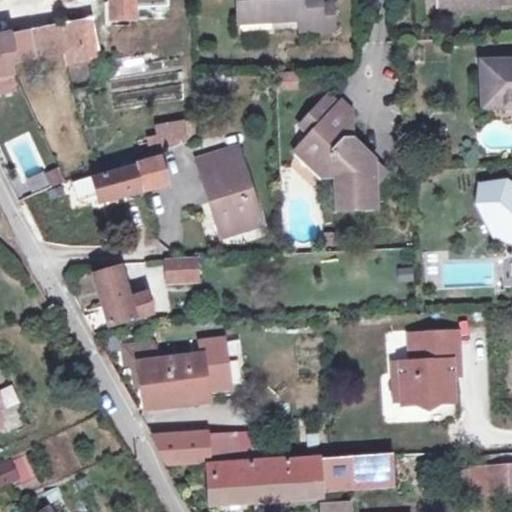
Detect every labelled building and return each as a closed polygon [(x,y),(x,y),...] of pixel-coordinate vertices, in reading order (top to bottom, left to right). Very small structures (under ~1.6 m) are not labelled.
[(137,20),(135,0),(111,0),(112,22),(137,20)] [(302,32),(332,31),(332,12),(320,13),(319,0),(240,0),(242,23),(302,19),(302,32)] [(490,4),(511,3),(511,0),(441,0),(442,12),(490,9),(490,4)] [(95,23),(70,28),(74,53),(69,54),(72,66),(100,60),(95,23)] [(74,53),(70,28),(32,33),(36,60),(50,58),(69,54),(74,53)] [(0,76),(15,74),(13,62),(17,62),(13,36),(12,33),(0,35),(0,76)] [(36,60),(32,33),(20,34),(24,61),(36,60)] [(511,61),(483,62),(485,106),(511,105),(511,61)] [(330,96),(314,114),(322,123),(340,105),(330,96)] [(339,208),(379,206),(378,159),(357,140),(346,140),(341,136),(355,120),(354,111),(344,101),(340,105),(322,123),(314,114),(301,127),(310,136),(303,144),(317,157),(310,165),(326,179),(338,179),(339,208)] [(189,142),(187,121),(155,123),(156,144),(189,142)] [(296,151),(310,165),(317,157),(303,144),(296,151)] [(263,224),(239,147),(199,160),(216,215),(222,214),(228,235),(263,224)] [(138,168),(138,170),(146,193),(171,185),(162,159),(138,168)] [(104,207),(146,193),(138,170),(97,184),(96,181),(76,187),(82,203),(100,198),(104,207)] [(511,186),(508,182),(485,183),(485,202),(494,202),(495,219),(502,219),(503,236),(511,235),(511,186)] [(223,236),(228,235),(222,214),(216,215),(223,236)] [(198,283),(196,259),(158,262),(160,286),(198,283)] [(96,276),(113,326),(156,313),(151,294),(134,299),(125,266),(96,276)] [(470,361),(467,331),(418,334),(420,363),(402,365),(402,372),(412,381),(412,401),(412,406),(463,403),(461,376),(460,361),(470,361)] [(224,388),(218,342),(215,342),(196,345),(197,357),(143,363),(148,410),(204,402),(202,391),(218,389),(224,388)] [(470,375),(470,361),(460,361),(461,376),(470,375)] [(404,401),(412,401),(412,381),(402,372),(404,401)] [(232,434),(206,436),(210,464),(213,464),(222,463),(234,462),(232,434)] [(206,436),(154,441),(170,466),(210,464),(206,436)] [(392,453),(335,457),(222,463),(213,464),(215,501),(292,494),(325,491),(395,484),(392,453)] [(0,488),(22,479),(15,461),(0,467),(0,488)] [(476,496),(511,493),(511,467),(473,471),(476,496)] [(325,491),(292,494),(293,511),(325,511),(325,505),(325,491)]
